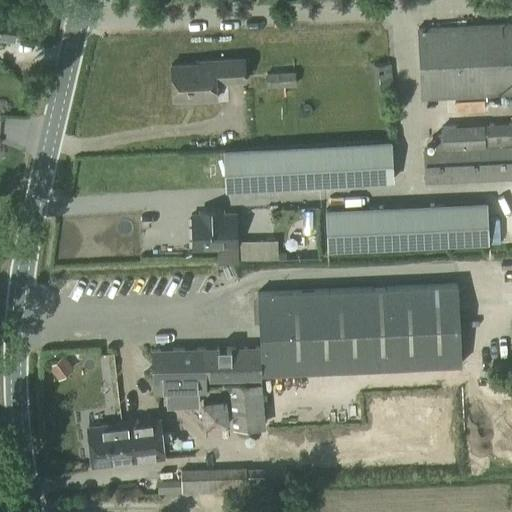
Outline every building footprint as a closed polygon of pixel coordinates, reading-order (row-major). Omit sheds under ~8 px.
[(0,0),(0,38),(13,40),(16,0),(0,0)] [(511,25),(416,30),(419,98),(511,93),(511,25)] [(198,67),(169,69),(171,103),(198,101),(198,104),(213,103),(212,86),(243,84),(242,61),(198,64),(198,67)] [(389,64),(373,65),(375,89),(391,87),(389,64)] [(296,72),(266,74),(267,89),(297,87),(296,72)] [(433,149),(422,149),(424,182),(511,177),(511,122),(440,126),(441,135),(432,135),(433,149)] [(389,150),(224,158),(225,192),(391,185),(389,150)] [(484,206),(324,213),(326,253),(486,246),(484,206)] [(199,219),(190,220),(191,251),(235,249),(234,218),(220,219),(220,215),(199,215),(199,219)] [(202,365),(203,369),(203,373),(203,377),(203,380),(259,377),(259,372),(460,363),(456,285),(257,294),(259,348),(202,351),(202,365)] [(49,368),(59,381),(72,370),(62,357),(49,368)] [(132,369),(123,374),(132,392),(141,387),(132,369)] [(221,404),(196,406),(197,430),(222,429),(221,404)] [(128,420),(148,419),(147,410),(127,411),(128,420)] [(158,419),(87,427),(91,467),(163,459),(161,445),(170,444),(169,431),(160,432),(158,419)] [(173,461),(172,476),(149,475),(148,489),(206,490),(206,462),(173,461)] [(252,511),(253,503),(230,502),(229,511),(252,511)]
